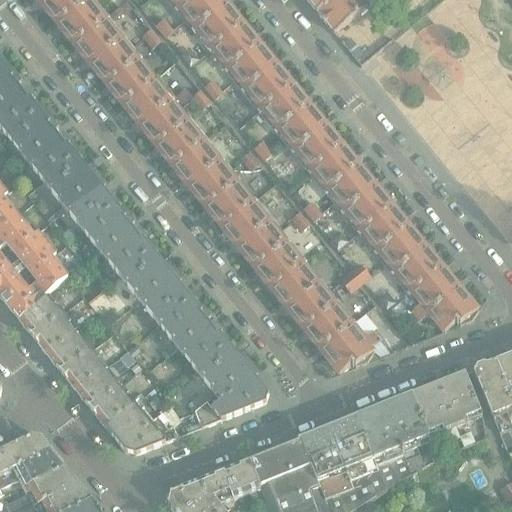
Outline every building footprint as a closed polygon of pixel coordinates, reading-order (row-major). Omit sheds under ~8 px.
[(95,11),(86,0),(34,0),(73,47),(95,30),(105,22),(95,11)] [(243,26),(224,2),(221,0),(167,0),(211,53),(243,26)] [(358,0),(304,0),(334,37),(367,10),(358,0)] [(155,85),(129,52),(105,22),(95,30),(73,47),(124,110),(155,85)] [(172,32),(164,22),(155,30),(163,39),(172,32)] [(293,88),(273,63),(243,26),(211,53),(261,114),(293,88)] [(165,42),(174,35),(172,32),(163,39),(165,42)] [(161,45),(151,33),(142,40),(152,53),(161,45)] [(22,95),(16,88),(21,85),(15,77),(12,79),(2,67),(0,67),(0,130),(6,139),(39,113),(29,101),(32,99),(26,91),(22,95)] [(223,96),(213,83),(204,91),(214,104),(223,96)] [(204,146),(178,113),(155,85),(124,110),(173,171),(204,146)] [(343,148),(323,124),(293,88),(261,114),(311,174),(343,148)] [(211,106),(201,94),(192,101),(202,114),(211,106)] [(59,141),(56,137),(53,134),(58,130),(51,123),(49,125),(39,113),(6,139),(44,186),(77,160),(66,147),(69,145),(63,137),(59,141)] [(273,157),(263,145),(254,152),(264,165),(273,157)] [(253,205),(227,174),(204,146),(173,171),(221,231),(253,205)] [(392,209),(373,185),(343,148),(311,174),(360,235),(392,209)] [(260,168),(250,155),(241,163),(251,175),(260,168)] [(63,210),(95,184),(99,181),(93,174),(90,176),(77,160),(44,186),(63,210)] [(83,234),(115,207),(101,190),(104,188),(99,181),(95,184),(63,210),(83,234)] [(0,233),(18,220),(3,201),(8,197),(0,187),(0,233)] [(303,267),(276,234),(253,205),(221,231),(271,293),(303,267)] [(322,218),(312,206),(303,213),(313,225),(322,218)] [(135,235),(132,232),(130,228),(134,225),(128,217),(125,219),(115,207),(83,234),(120,280),(152,254),(143,241),(145,239),(139,232),(135,235)] [(442,270),(422,246),(392,209),(360,235),(410,295),(442,270)] [(310,228),(300,216),(291,223),(301,235),(310,228)] [(0,300),(17,322),(45,299),(67,282),(51,262),(57,257),(39,235),(34,240),(18,220),(0,233),(0,300)] [(70,230),(61,238),(68,246),(76,239),(70,230)] [(140,304),(175,275),(169,268),(166,270),(152,254),(120,280),(123,283),(140,304)] [(353,329),(327,297),(303,267),(271,293),(321,354),(353,329)] [(371,281),(367,276),(360,267),(350,275),(361,289),(371,281)] [(478,314),(461,294),(442,270),(410,295),(422,309),(413,316),(403,303),(387,316),(396,327),(404,320),(413,330),(429,317),(444,335),(455,326),(457,328),(458,327),(460,329),(471,324),(478,314)] [(192,302),(183,292),(178,285),(180,283),(175,275),(140,304),(159,328),(192,302)] [(361,289),(350,275),(339,284),(350,297),(361,289)] [(33,341),(64,317),(59,310),(56,313),(45,299),(17,322),(33,341)] [(196,374),(228,348),(219,336),(222,334),(221,333),(215,326),(211,329),(206,323),(210,319),(204,312),(201,314),(192,302),(159,328),(196,374)] [(118,321),(110,312),(100,320),(108,330),(118,321)] [(75,340),(67,329),(71,326),(64,317),(33,341),(49,361),(75,340)] [(375,355),(371,351),(381,343),(372,333),(363,341),(353,329),(321,354),(339,377),(350,368),(352,370),(354,369),(355,371),(366,366),(373,356),(375,355)] [(62,377),(93,352),(88,347),(84,350),(75,340),(49,361),(62,377)] [(217,400),(252,371),(245,363),(242,365),(228,348),(196,374),(217,400)] [(75,394),(102,372),(95,363),(93,361),(97,358),(93,352),(62,377),(75,394)] [(511,359),(474,375),(499,440),(511,434),(511,359)] [(265,406),(268,397),(254,379),(257,377),(252,371),(217,400),(221,404),(212,412),(207,406),(195,415),(201,432),(265,406)] [(90,413),(121,388),(115,381),(112,384),(102,372),(75,394),(90,413)] [(482,423),(464,378),(412,399),(429,444),(430,444),(482,423)] [(106,432),(132,409),(124,399),(128,396),(121,388),(90,413),(106,432)] [(423,471),(421,468),(423,467),(423,466),(437,461),(432,448),(430,444),(429,444),(412,399),(355,422),(385,493),(411,477),(410,475),(423,471)] [(167,434),(157,421),(150,427),(140,415),(143,413),(137,405),(132,409),(106,432),(124,455),(136,458),(177,441),(174,431),(167,434)] [(354,511),(385,493),(355,422),(300,444),(328,511),(354,511)] [(0,478),(51,453),(42,442),(31,439),(0,454),(0,478)] [(328,511),(300,444),(281,452),(280,452),(268,456),(269,457),(250,464),(256,481),(259,490),(267,511),(328,511)] [(445,457),(440,445),(432,448),(437,461),(445,457)] [(27,489),(64,470),(51,453),(0,478),(0,493),(19,484),(22,491),(27,489)] [(256,481),(250,464),(227,473),(233,489),(256,481)] [(8,511),(25,511),(78,486),(64,470),(27,489),(31,497),(7,509),(8,511)] [(194,505),(233,489),(227,473),(170,496),(167,508),(170,511),(190,511),(195,508),(194,505)] [(225,511),(226,511),(221,505),(259,490),(256,481),(233,489),(194,505),(195,508),(190,511),(225,511)] [(511,506),(511,490),(507,481),(496,488),(508,509),(511,506)] [(74,511),(91,504),(78,486),(25,511),(74,511)]
